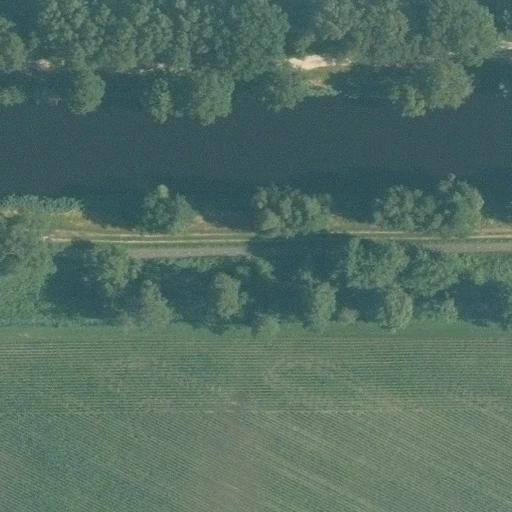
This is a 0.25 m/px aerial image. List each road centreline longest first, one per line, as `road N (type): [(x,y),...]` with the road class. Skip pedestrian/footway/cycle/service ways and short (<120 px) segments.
road 1 (track): [(0,63),(511,50)]
road 2 (track): [(511,233),(0,230)]
